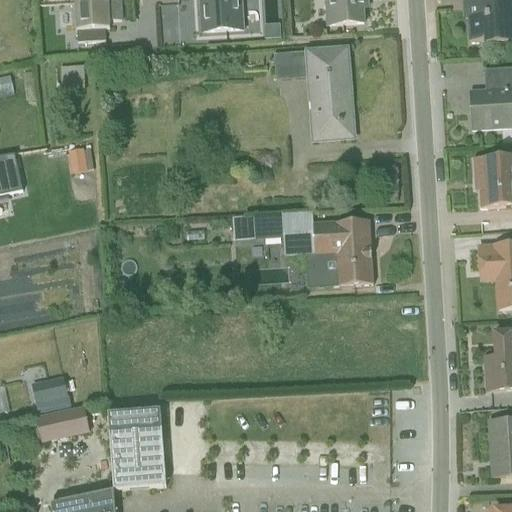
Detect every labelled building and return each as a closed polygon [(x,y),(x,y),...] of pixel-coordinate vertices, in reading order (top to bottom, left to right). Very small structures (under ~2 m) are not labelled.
[(195,0),(198,38),(241,35),(239,0),(195,0)] [(323,0),(324,31),(367,30),(366,0),(323,0)] [(511,0),(468,0),(471,51),(511,48),(511,0)] [(74,38),(105,36),(103,6),(72,8),(74,38)] [(161,47),(160,13),(144,14),(145,48),(161,47)] [(252,42),(268,41),(268,27),(252,27),(252,42)] [(307,152),(351,150),(346,51),(301,53),(307,152)] [(467,134),(511,132),(511,72),(482,74),(483,93),(466,94),(467,134)] [(480,217),(511,214),(511,161),(476,164),(480,217)] [(301,214),(243,216),(244,242),(270,241),(271,260),(302,259),(301,214)] [(220,219),(221,244),(243,244),(242,218),(220,219)] [(315,295),(373,291),(368,226),(310,230),(315,295)] [(479,298),(511,295),(511,249),(475,252),(479,298)] [(511,333),(479,335),(482,396),(511,394),(511,333)] [(109,497),(162,493),(155,415),(103,419),(109,497)] [(511,425),(487,427),(491,490),(511,488),(511,425)] [(47,499),(48,511),(106,511),(104,493),(47,499)]
